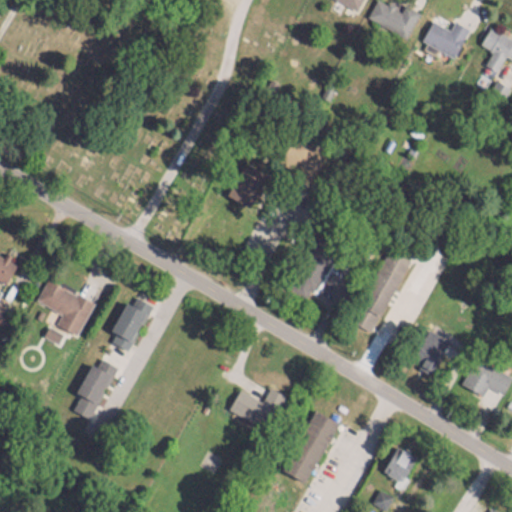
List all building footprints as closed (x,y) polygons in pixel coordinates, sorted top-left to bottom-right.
[(400,0),(399,0),(399,2),(393,0),(369,0),(364,15),(405,30),(414,5),(400,0)] [(465,23),(451,15),(445,24),(430,14),(418,33),(446,51),(465,23)] [(471,54),(503,70),(511,51),(511,34),(487,22),(471,54)] [(124,297),(105,331),(123,340),(146,298),(132,290),(127,299),(124,297)] [(107,369),(87,359),(65,402),(84,412),(107,369)] [(504,511),(485,502),(479,511),(504,511)]
